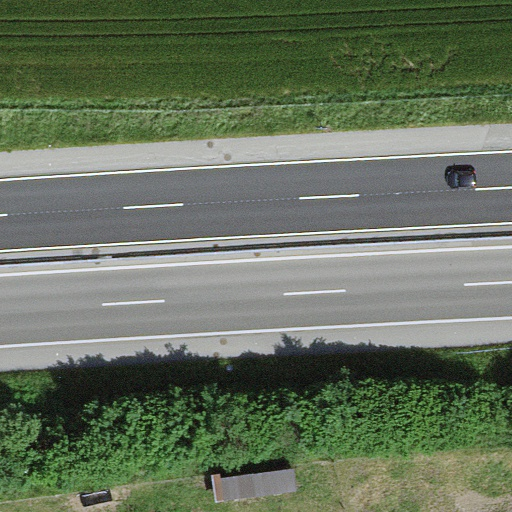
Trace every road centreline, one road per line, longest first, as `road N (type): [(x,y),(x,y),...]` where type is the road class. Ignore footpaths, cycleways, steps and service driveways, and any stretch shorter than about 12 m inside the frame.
road 1 (motorway): [(0,311),(511,282)]
road 2 (motorway): [(511,187),(0,215)]
